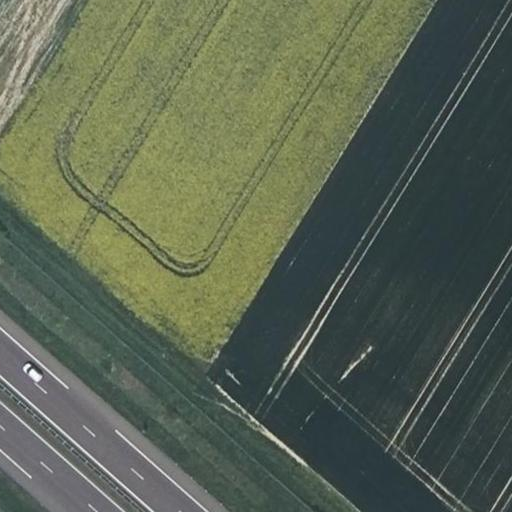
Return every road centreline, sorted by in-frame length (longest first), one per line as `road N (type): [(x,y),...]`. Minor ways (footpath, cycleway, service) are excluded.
road 1 (track): [(0,209),(338,511)]
road 2 (motorway): [(179,511),(0,353)]
road 3 (motorway): [(0,422),(100,511)]
